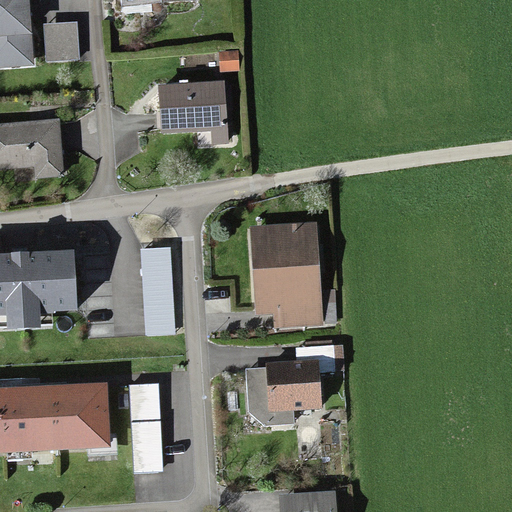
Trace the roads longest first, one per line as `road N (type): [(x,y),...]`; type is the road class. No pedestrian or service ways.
road 1 (residential): [(179,196),(203,511)]
road 2 (residential): [(108,205),(92,0)]
